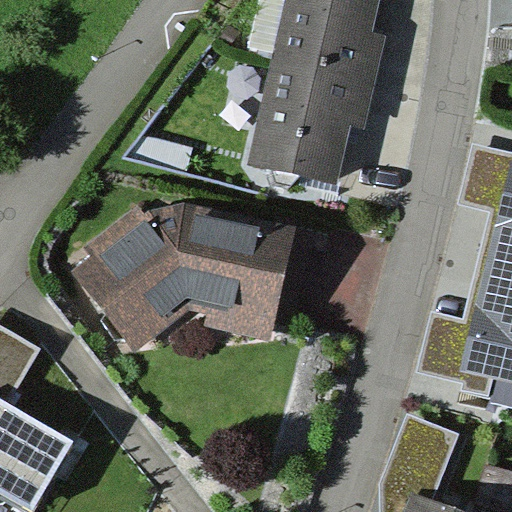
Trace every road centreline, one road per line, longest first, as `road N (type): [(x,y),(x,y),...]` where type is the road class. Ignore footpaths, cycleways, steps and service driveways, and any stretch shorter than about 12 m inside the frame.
road 1 (residential): [(456,0),(443,154),(331,511)]
road 2 (residential): [(0,273),(180,511)]
road 3 (residential): [(0,234),(173,0)]
